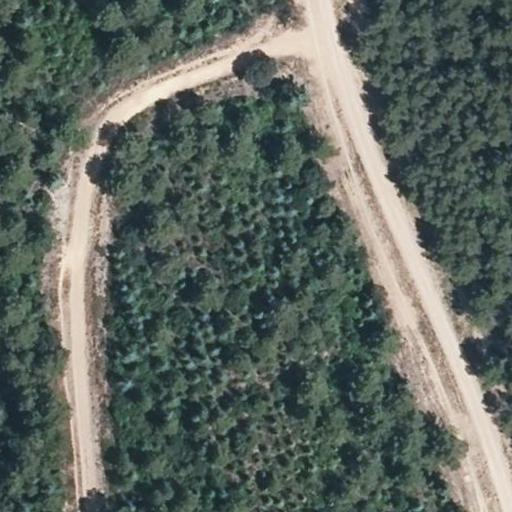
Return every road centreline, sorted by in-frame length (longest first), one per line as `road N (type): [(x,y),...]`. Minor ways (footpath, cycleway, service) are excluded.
road 1 (track): [(91,511),(80,260),(94,162),(110,121),(188,80),(325,34)]
road 2 (track): [(511,506),(325,34),(319,0)]
